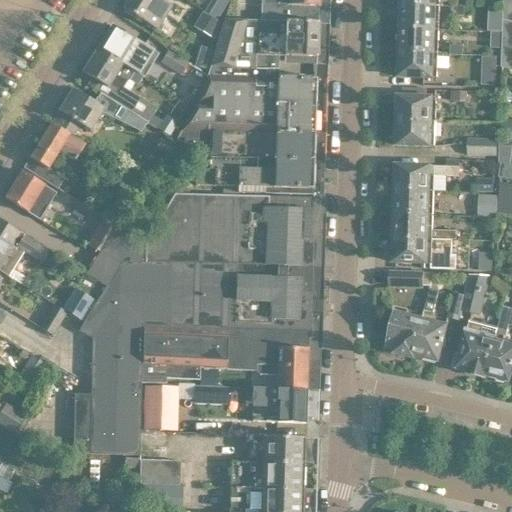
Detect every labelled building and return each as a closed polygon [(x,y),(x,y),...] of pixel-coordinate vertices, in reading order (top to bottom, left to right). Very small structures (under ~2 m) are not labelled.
[(128,0),(122,10),(143,23),(157,31),(165,17),(171,7),(160,0),(128,0)] [(215,20),(228,0),(211,0),(204,13),(215,20)] [(316,23),(316,0),(287,0),(287,11),(260,9),(260,21),(281,22),(316,23)] [(260,0),(260,9),(287,11),(287,0),(260,0)] [(399,0),(399,8),(438,9),(437,0),(399,0)] [(511,0),(501,0),(501,22),(511,23),(511,0)] [(449,17),(462,17),(463,8),(449,7),(449,17)] [(399,31),(437,32),(438,9),(399,8),(399,31)] [(202,12),(192,28),(210,39),(220,23),(215,20),(204,13),(202,12)] [(317,23),(316,23),(281,22),(260,21),(224,20),(209,68),(315,71),(317,23)] [(511,23),(501,22),(500,49),(511,51),(511,23)] [(112,26),(97,50),(122,65),(131,51),(137,42),(112,26)] [(436,56),(437,32),(399,31),(398,55),(436,56)] [(212,51),(200,47),(194,68),(206,72),(212,51)] [(448,56),(461,57),(461,47),(448,47),(448,56)] [(499,69),(510,71),(511,61),(511,51),(500,49),(499,69)] [(97,50),(82,73),(94,80),(89,89),(98,94),(145,124),(150,115),(155,108),(139,98),(132,100),(127,97),(134,86),(135,87),(141,78),(121,66),(122,65),(97,50)] [(187,64),(167,51),(158,64),(179,77),(187,64)] [(397,79),(435,80),(436,56),(398,55),(397,79)] [(209,68),(207,76),(202,90),(199,100),(181,131),(209,131),(313,136),(315,71),(209,68)] [(494,89),(495,72),(479,71),(478,89),(494,89)] [(139,133),(145,124),(98,94),(93,103),(72,90),(58,113),(57,113),(49,126),(71,139),(79,127),(89,133),(101,113),(123,124),(139,133)] [(397,99),(396,123),(433,124),(434,100),(424,100),(424,90),(401,90),(400,99),(397,99)] [(464,103),(464,93),(448,93),(448,103),(464,103)] [(150,115),(145,124),(156,130),(161,122),(150,115)] [(511,120),(499,120),(499,137),(511,137),(511,120)] [(396,123),(395,147),(432,149),(433,124),(396,123)] [(57,151),(73,161),(83,146),(71,139),(49,126),(48,125),(27,159),(28,159),(21,169),(55,191),(62,180),(46,170),(57,151)] [(209,131),(208,159),(313,162),(313,136),(209,131)] [(467,140),(466,157),(495,157),(496,141),(467,140)] [(312,190),(313,162),(208,159),(208,171),(201,171),(192,184),(193,187),(312,190)] [(394,192),(432,193),(432,177),(457,178),(458,169),(457,169),(445,168),(432,168),(395,167),(394,192)] [(21,171),(4,198),(39,220),(55,196),(43,188),(44,186),(21,171)] [(491,194),(492,180),(475,180),(475,193),(491,194)] [(511,184),(500,182),(498,199),(496,213),(511,215),(511,210),(511,184)] [(175,186),(175,195),(187,196),(188,186),(175,186)] [(393,216),(431,217),(432,193),(394,192),(393,216)] [(121,261),(144,262),(296,268),(298,268),(298,266),(308,267),(309,267),(309,248),(309,240),(307,240),(308,199),(187,196),(175,195),(145,243),(144,246),(114,227),(85,274),(105,286),(121,261)] [(495,219),(497,197),(477,196),(476,218),(495,219)] [(431,217),(393,216),(393,240),(450,241),(455,242),(455,233),(430,232),(431,217)] [(97,251),(112,226),(101,219),(86,244),(97,251)] [(0,263),(11,270),(21,254),(40,265),(48,252),(0,222),(0,263)] [(450,241),(393,240),(392,264),(429,266),(429,271),(454,272),(455,257),(450,257),(450,241)] [(92,340),(90,396),(74,395),(72,455),(88,456),(139,457),(141,385),(141,383),(142,329),(306,334),(307,296),(308,267),(298,266),(298,268),(296,268),(144,262),(121,261),(105,286),(85,274),(83,276),(87,278),(65,314),(82,324),(77,331),(92,340)] [(0,273),(6,278),(11,270),(0,263),(0,273)] [(479,263),(465,263),(465,273),(479,273),(479,263)] [(389,273),(389,289),(421,290),(422,274),(389,273)] [(469,277),(459,313),(471,316),(480,278),(469,277)] [(422,359),(421,362),(432,365),(433,362),(436,363),(446,323),(431,319),(432,314),(438,293),(427,290),(421,315),(411,357),(422,359)] [(446,319),(456,322),(462,297),(452,294),(446,319)] [(51,336),(65,314),(53,306),(39,328),(51,336)] [(511,308),(500,306),(492,335),(480,379),(484,380),(484,378),(507,384),(511,364),(511,343),(502,341),(506,324),(510,325),(511,315),(511,308)] [(392,355),(410,359),(411,357),(421,315),(391,308),(387,326),(390,327),(386,341),(389,342),(388,348),(394,350),(392,355)] [(467,375),(480,379),(492,335),(480,332),(481,327),(468,324),(463,341),(461,341),(459,348),(461,348),(455,370),(468,373),(467,375)] [(164,384),(164,380),(199,381),(199,370),(255,372),(255,366),(277,367),(305,368),(306,334),(142,329),(141,383),(164,384)] [(29,358),(20,372),(34,381),(43,366),(29,358)] [(305,369),(305,368),(277,367),(255,366),(255,372),(258,376),(277,376),(276,388),(304,389),(305,369)] [(177,401),(177,388),(144,387),(143,431),(176,432),(177,401)] [(303,424),(304,389),(276,388),(254,387),(253,422),(303,424)] [(192,403),(208,404),(209,389),(192,388),(192,401),(192,403)] [(2,409),(0,411),(0,428),(12,436),(24,418),(4,405),(2,409)] [(230,463),(302,466),(303,439),(243,437),(243,453),(230,452),(230,455),(224,455),(224,463),(230,464),(230,463)] [(128,465),(133,471),(138,471),(138,462),(124,462),(124,464),(128,465)] [(137,486),(175,488),(178,488),(178,463),(138,462),(138,471),(137,486)] [(0,476),(7,480),(12,469),(0,463),(0,476)] [(229,489),(301,491),(302,466),(230,463),(230,464),(229,489)] [(17,483),(29,488),(32,483),(20,478),(17,483)] [(143,500),(142,511),(174,511),(175,488),(137,486),(137,500),(143,500)] [(54,498),(65,502),(69,492),(59,488),(54,498)] [(229,489),(229,490),(202,489),(202,504),(220,505),(220,511),(222,511),(300,511),(301,491),(229,489)]
